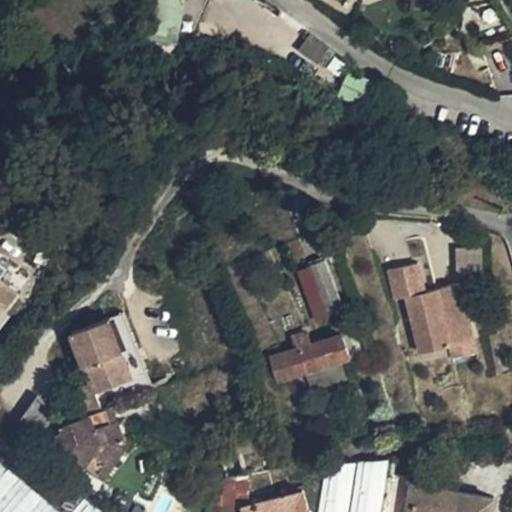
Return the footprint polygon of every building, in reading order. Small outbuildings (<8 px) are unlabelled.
[(173,0),(154,0),(149,31),(169,34),(173,0)] [(350,81),(345,93),(374,105),(378,93),(350,81)] [(481,248),(457,248),(458,277),(481,276),(481,248)] [(0,308),(19,286),(1,270),(4,267),(9,261),(0,252),(0,308)] [(324,258),(309,264),(328,315),(344,308),(324,258)] [(418,261),(389,268),(396,298),(407,295),(420,352),(449,346),(474,340),(460,283),(425,291),(418,261)] [(310,267),(299,271),(316,319),(328,315),(310,267)] [(124,312),(111,317),(134,376),(95,392),(101,408),(113,404),(154,388),(124,312)] [(111,317),(71,333),(89,383),(75,388),(85,415),(64,422),(38,396),(21,419),(106,478),(129,445),(113,404),(101,408),(95,392),(134,376),(111,317)] [(297,349),(271,357),(278,379),(349,355),(342,334),(311,344),(307,331),(293,336),(297,349)] [(474,340),(449,346),(452,358),(477,352),(474,340)] [(337,359),(306,370),(312,386),(349,374),(345,363),(339,365),(337,359)] [(237,443),(218,449),(228,477),(247,471),(237,443)] [(359,458),(327,460),(318,511),(379,511),(387,458),(359,458)] [(0,511),(63,511),(64,511),(0,459),(0,511)] [(248,480),(235,482),(235,497),(249,497),(248,480)] [(235,482),(206,481),(206,510),(234,511),(235,482)] [(433,488),(412,484),(410,496),(431,499),(433,488)] [(491,511),(494,497),(433,488),(431,499),(410,496),(407,511),(491,511)] [(309,511),(303,490),(243,507),(244,511),(309,511)]
